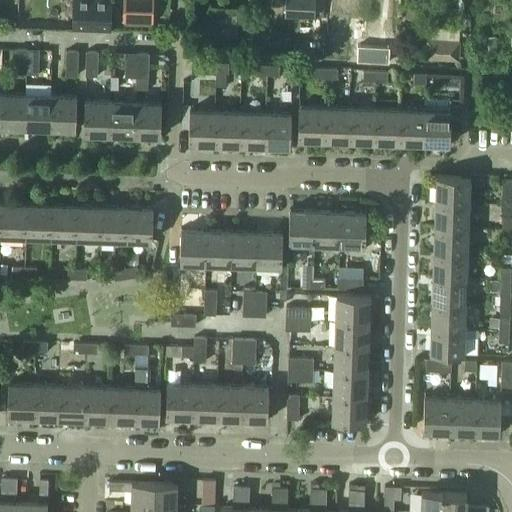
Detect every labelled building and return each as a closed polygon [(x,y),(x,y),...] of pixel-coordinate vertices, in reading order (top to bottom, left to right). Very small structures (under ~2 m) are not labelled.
[(71,0),(71,28),(112,29),(112,0),(71,0)] [(153,0),(123,0),(123,24),(153,24),(153,0)] [(324,0),(285,0),(284,16),(323,18),(324,0)] [(462,22),(444,21),(442,58),(458,59),(460,30),(461,30),(462,22)] [(496,37),(481,37),(481,58),(496,58),(496,37)] [(15,73),(26,74),(27,48),(16,48),(15,73)] [(38,49),(27,48),(26,74),(26,79),(37,79),(38,49)] [(78,50),(66,50),(65,75),(78,75),(78,50)] [(97,51),(85,50),(84,76),(96,76),(97,51)] [(137,77),(138,52),(126,52),(124,77),(137,77)] [(149,53),(138,52),(137,77),(148,78),(149,53)] [(217,74),(217,72),(217,62),(192,61),(191,73),(217,74)] [(229,62),(217,62),(217,72),(229,73),(229,62)] [(255,74),(267,75),(267,64),(255,64),(255,74)] [(267,64),(267,75),(279,75),(279,65),(267,64)] [(325,77),(325,69),(313,68),(313,76),(325,77)] [(325,69),(325,77),(337,77),(337,69),(325,69)] [(363,81),(375,81),(376,71),(363,70),(363,81)] [(388,71),(376,71),(375,81),(387,81),(388,71)] [(414,84),(426,84),(426,75),(426,73),(414,73),(414,84)] [(122,81),(121,94),(134,94),(134,82),(122,81)] [(26,94),(2,93),(1,128),(25,129),(26,94)] [(25,129),(50,129),(51,95),(26,94),(25,129)] [(76,96),(51,95),(50,129),(75,130),(76,96)] [(84,133),(109,134),(110,101),(85,100),(84,133)] [(136,102),(110,101),(109,134),(135,135),(136,102)] [(136,102),(135,135),(160,136),(161,103),(136,102)] [(297,140),(323,140),(324,106),(298,106),(297,140)] [(324,106),(323,140),(348,141),(349,107),(324,106)] [(449,110),(425,109),(424,143),(449,144),(449,130),(460,130),(461,106),(449,106),(449,110)] [(375,108),(349,107),(348,141),(374,142),(375,108)] [(374,142),(399,143),(400,108),(375,108),(374,142)] [(425,109),(400,108),(399,143),(424,143),(425,109)] [(188,143),(213,144),(214,111),(189,110),(188,143)] [(213,144),(239,145),(240,112),(214,111),(213,144)] [(239,145),(265,146),(266,113),(240,112),(239,145)] [(290,113),(266,113),(265,146),(289,146),(290,113)] [(436,175),(436,201),(469,203),(470,177),(436,175)] [(511,178),(502,178),(501,204),(511,204),(511,178)] [(436,201),(435,226),(468,228),(469,203),(436,201)] [(28,203),(2,202),(1,235),(26,236),(28,203)] [(26,236),(51,237),(52,204),(28,203),(26,236)] [(51,237),(77,238),(78,205),(52,204),(51,237)] [(501,217),(502,217),(511,217),(511,204),(501,204),(501,217)] [(77,238),(102,239),(103,206),(78,205),(77,238)] [(129,207),(103,206),(102,239),(127,240),(129,207)] [(129,207),(127,240),(152,241),(153,208),(129,207)] [(316,244),(317,211),(290,210),(288,243),(316,244)] [(343,212),(317,211),(316,244),(342,245),(343,212)] [(343,212),(342,245),(364,246),(366,212),(343,212)] [(511,217),(502,217),(502,229),(511,229),(511,217)] [(435,226),(434,252),(467,253),(468,228),(435,226)] [(179,262),(207,263),(208,230),(180,229),(179,262)] [(511,229),(502,229),(502,241),(511,241),(511,229)] [(234,231),(208,230),(207,263),(232,264),(234,231)] [(232,264),(258,265),(259,232),(234,231),(232,264)] [(281,233),(259,232),(258,265),(280,266),(281,233)] [(127,251),(127,264),(138,264),(138,252),(127,251)] [(434,252),(433,277),(466,278),(467,253),(434,252)] [(12,266),(12,277),(24,277),(25,267),(12,266)] [(137,266),(125,268),(127,278),(139,276),(137,266)] [(37,267),(25,267),(24,277),(36,278),(37,267)] [(501,267),(500,279),(511,280),(511,268),(501,267)] [(63,268),(62,279),(74,279),(75,268),(63,268)] [(75,268),(74,279),(87,279),(87,269),(75,268)] [(125,268),(113,270),(114,280),(118,280),(127,278),(125,268)] [(363,277),(338,276),(337,289),(363,290),(363,277)] [(301,277),(300,287),(312,288),(313,277),(301,277)] [(313,277),(312,288),(325,288),(325,278),(313,277)] [(433,277),(432,302),(465,303),(466,278),(433,277)] [(500,279),(500,291),(510,292),(510,290),(511,280),(500,279)] [(215,290),(204,289),(203,313),(215,314),(215,290)] [(242,291),(242,314),(253,315),(254,291),(242,291)] [(254,291),(253,315),(265,315),(265,307),(265,291),(254,291)] [(335,295),(334,318),(368,320),(368,296),(335,295)] [(432,302),(431,327),(465,328),(465,303),(432,302)] [(286,307),(285,319),(311,319),(311,307),(286,306),(286,307)] [(195,314),(171,313),(170,325),(195,326),(195,314)] [(499,327),(499,317),(490,317),(490,327),(499,327)] [(499,327),(499,329),(509,330),(509,318),(499,317),(499,327)] [(367,345),(368,320),(334,318),(333,344),(367,345)] [(285,319),(285,330),(290,330),(310,331),(311,319),(285,319)] [(431,327),(430,353),(464,354),(465,328),(431,327)] [(499,329),(498,342),(509,342),(509,333),(509,330),(499,329)] [(194,336),(194,346),(193,357),(193,361),(206,362),(207,337),(194,336)] [(232,338),(231,363),(243,363),(244,338),(232,338)] [(244,338),(243,363),(254,363),(255,339),(244,338)] [(35,351),(35,341),(23,340),(23,351),(35,351)] [(48,341),(35,341),(35,351),(47,352),(48,341)] [(61,342),(61,354),(69,354),(69,342),(61,342)] [(74,342),(73,353),(86,353),(86,343),(74,342)] [(86,343),(86,353),(98,354),(98,343),(86,343)] [(124,354),(136,355),(137,344),(124,344),(124,354)] [(149,345),(137,344),(136,355),(148,355),(149,345)] [(333,344),(332,369),(366,370),(367,345),(333,344)] [(193,357),(194,346),(182,346),(181,356),(193,357)] [(288,357),(288,369),(313,370),(313,358),(288,357)] [(451,359),(426,358),(425,371),(451,372),(451,359)] [(464,370),(475,370),(476,370),(476,360),(464,360),(464,370)] [(511,367),(511,362),(500,362),(499,386),(511,387),(511,367)] [(135,386),(134,420),(158,421),(159,387),(149,387),(149,368),(136,368),(135,386)] [(313,382),(313,370),(288,369),(287,381),(313,382)] [(332,395),(365,396),(366,370),(332,369),(332,395)] [(7,416),(33,417),(34,383),(8,382),(7,416)] [(165,416),(193,416),(194,383),(166,382),(165,416)] [(60,384),(34,383),(33,417),(59,418),(60,384)] [(193,416),(218,417),(219,383),(194,383),(193,416)] [(244,384),(219,383),(218,417),(243,418),(244,384)] [(59,418),(85,419),(86,385),(60,384),(59,418)] [(267,385),(244,384),(243,418),(266,419),(267,385)] [(110,386),(86,385),(85,419),(109,419),(110,386)] [(109,419),(134,420),(135,386),(110,386),(109,419)] [(299,395),(287,395),(286,419),(299,420),(299,395)] [(364,422),(365,396),(332,395),(331,421),(364,422)] [(450,432),(451,398),(423,397),(422,430),(450,432)] [(451,398),(450,432),(477,433),(478,399),(451,398)] [(478,399),(477,433),(495,433),(499,433),(500,400),(495,400),(478,399)] [(0,500),(0,499),(0,511),(8,511),(10,477),(1,477),(0,500)] [(10,477),(8,511),(27,511),(28,501),(16,501),(17,478),(10,477)] [(28,501),(27,511),(46,511),(48,479),(40,479),(39,501),(28,501)] [(109,483),(109,490),(131,490),(131,501),(176,503),(176,483),(109,480),(109,483)] [(220,507),(219,511),(239,511),(241,486),(233,486),(232,507),(221,507),(220,507)] [(241,486),(239,511),(258,511),(258,508),(249,508),(249,486),(241,486)] [(258,508),(258,511),(279,511),(280,487),(272,487),(271,509),(258,508)] [(280,487),(279,511),(297,511),(298,509),(287,509),(288,487),(280,487)] [(298,509),(297,511),(317,511),(318,488),(310,488),(310,510),(298,509)] [(318,488),(317,511),(335,511),(335,510),(325,510),(326,488),(318,488)] [(335,510),(335,511),(355,511),(356,490),(349,489),(348,511),(335,510)] [(363,511),(364,490),(356,490),(355,511),(363,511)] [(421,492),(420,511),(448,511),(487,511),(487,506),(465,505),(466,494),(421,492)] [(393,498),(384,497),(383,509),(393,509),(393,498)] [(110,511),(108,511),(175,511),(176,503),(131,501),(130,511),(110,511)]
